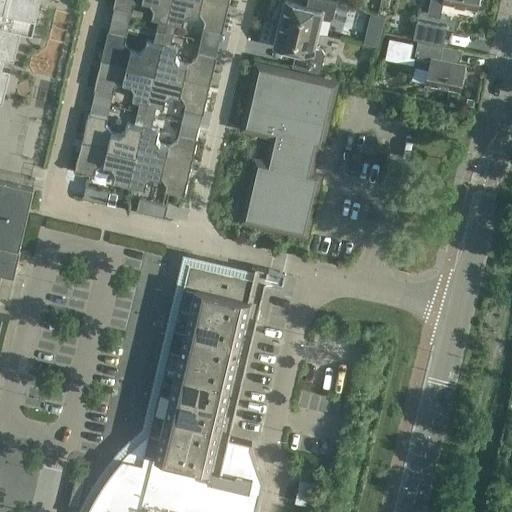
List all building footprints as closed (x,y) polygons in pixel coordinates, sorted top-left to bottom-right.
[(0,0),(0,101),(2,102),(10,69),(2,67),(5,57),(14,60),(20,30),(32,33),(39,0),(0,0)] [(167,18),(171,0),(114,0),(113,5),(132,10),(133,3),(138,0),(148,0),(150,0),(153,6),(151,14),(159,16),(156,28),(165,30),(167,18)] [(222,31),(228,2),(220,0),(171,0),(167,18),(165,30),(173,32),(176,20),(183,22),(185,13),(191,10),(199,12),(204,20),(203,26),(222,31)] [(279,23),(317,32),(321,17),(329,19),(333,17),(337,0),(336,0),(306,0),(305,5),(284,0),(279,23)] [(478,0),(429,0),(427,13),(441,16),(444,1),(477,8),(478,0)] [(385,14),(370,11),(363,41),(378,44),(385,14)] [(415,38),(417,39),(443,44),(444,44),(448,27),(418,20),(415,38)] [(314,46),(317,32),(279,23),(274,45),(295,50),(291,66),(320,72),(324,52),(322,48),(314,46)] [(162,42),(165,30),(156,28),(153,40),(146,39),(144,47),(139,50),(130,48),(125,40),(126,34),(107,30),(101,58),(155,71),(162,42)] [(170,44),(173,32),(165,30),(162,42),(155,71),(210,84),(216,55),(197,51),(196,57),(188,62),(179,60),(176,55),(178,46),(170,44)] [(417,39),(412,64),(428,67),(425,81),(460,89),(465,63),(440,58),(443,44),(417,39)] [(145,112),(155,71),(101,58),(94,87),(113,92),(114,85),(122,80),(131,82),(134,88),(132,96),(140,98),(137,110),(145,112)] [(319,141),(333,83),(259,66),(245,124),(276,131),(268,164),(258,162),(245,216),(304,229),(316,176),(307,173),(315,140),(319,141)] [(203,113),(210,84),(155,71),(145,112),(154,114),(156,102),(164,104),(167,96),(172,92),(180,94),(185,102),(184,108),(203,113)] [(136,153),(145,112),(137,110),(134,122),(127,120),(125,129),(119,132),(111,130),(106,122),(107,116),(88,111),(81,140),(136,153)] [(151,126),(154,114),(145,112),(136,153),(190,166),(197,137),(178,132),(177,139),(169,144),(160,142),(157,136),(159,128),(151,126)] [(129,181),(136,153),(81,140),(75,169),(94,173),(95,167),(104,162),(112,164),(115,169),(113,178),(129,181)] [(184,194),(190,166),(136,153),(129,181),(145,185),(147,177),(153,173),(161,175),(166,184),(165,190),(184,194)] [(19,247),(33,187),(0,179),(0,273),(1,274),(13,277),(20,248),(19,247)] [(107,202),(110,190),(85,184),(82,196),(107,202)] [(165,216),(167,203),(139,197),(136,209),(165,216)] [(243,477),(248,452),(251,441),(228,436),(265,279),(189,262),(150,430),(138,440),(127,451),(110,471),(95,493),(85,511),(254,511),(260,489),(235,484),(237,476),(243,477)] [(305,502),(310,481),(299,478),(294,499),(294,500),(305,502)]
